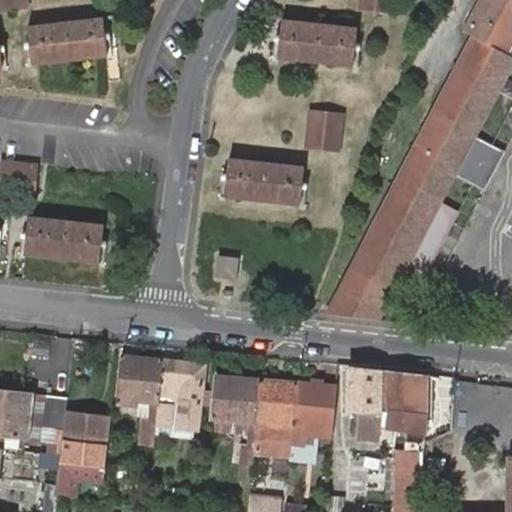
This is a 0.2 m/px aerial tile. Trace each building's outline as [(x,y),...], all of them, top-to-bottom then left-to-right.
[(511,27),(511,0),(473,0),(460,25),(470,30),(428,109),(468,130),(502,66),(510,52),(501,47),(511,27)] [(277,13),(272,53),(348,61),(353,22),(277,13)] [(26,24),(31,64),(106,54),(101,15),(26,24)] [(511,27),(501,47),(510,52),(502,66),(511,71),(511,93),(504,108),(511,112),(511,27)] [(468,130),(428,109),(388,184),(428,205),(432,197),(445,172),(466,133),(468,130)] [(309,110),(305,145),(339,149),(344,114),(309,110)] [(498,150),(466,133),(445,172),(477,189),(498,150)] [(225,152),(220,192),(296,201),(301,161),(225,152)] [(0,154),(0,187),(29,191),(33,158),(0,154)] [(323,309),(372,314),(401,257),(412,256),(424,256),(427,256),(452,206),(432,197),(428,205),(388,184),(323,309)] [(24,210),(19,248),(95,256),(100,218),(24,210)] [(217,255),(215,276),(236,278),(238,257),(217,255)] [(88,338),(73,337),(72,347),(87,349),(88,338)] [(141,442),(154,443),(157,421),(163,358),(122,353),(117,400),(145,403),(141,442)] [(206,363),(163,358),(157,421),(171,422),(174,400),(202,403),(206,363)] [(428,375),(350,366),(346,407),(363,409),(361,436),(381,437),(382,424),(423,428),(428,375)] [(258,419),(262,380),(217,373),(213,414),(218,414),(258,419)] [(293,435),(298,384),(262,380),(258,419),(257,431),(293,435)] [(305,435),(331,438),(337,388),(298,384),(293,435),(292,443),(304,444),(305,435)] [(0,388),(0,435),(27,438),(31,392),(0,388)] [(40,449),(45,393),(31,392),(27,438),(25,448),(40,449)] [(65,413),(67,396),(45,393),(40,449),(61,452),(65,413)] [(104,479),(111,418),(65,413),(61,452),(57,491),(76,493),(77,476),(104,479)] [(249,430),(257,431),(258,419),(218,414),(217,426),(249,430)] [(239,463),(253,465),(257,431),(249,430),(248,443),(241,442),(239,463)] [(417,503),(422,449),(401,448),(397,501),(417,503)] [(42,511),(51,511),(54,485),(46,484),(42,511)] [(326,495),(324,511),(341,511),(343,497),(326,495)] [(261,511),(285,511),(286,504),(286,500),(263,497),(261,511)]
